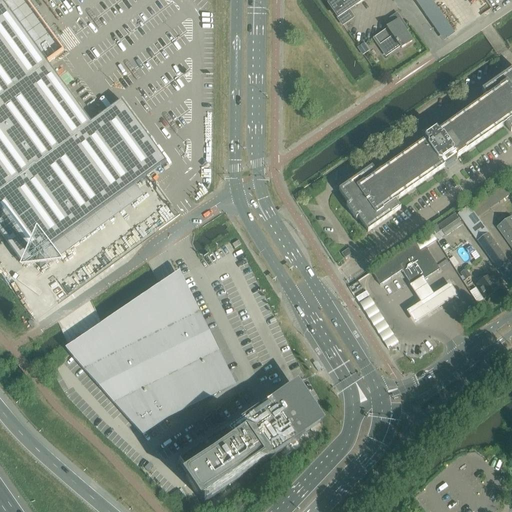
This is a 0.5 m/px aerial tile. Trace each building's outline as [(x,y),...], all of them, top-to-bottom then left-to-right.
[(0,0),(0,223),(5,220),(34,260),(136,186),(48,65),(63,53),(40,21),(24,0),(6,0),(3,3),(0,0)] [(348,12),(365,0),(324,0),(342,26),(353,18),(348,12)] [(389,28),(372,39),(373,40),(385,58),(400,48),(401,49),(412,42),(406,33),(409,30),(401,19),(397,13),(384,22),(389,28)] [(370,51),(365,45),(364,44),(357,49),(362,56),(370,51)] [(505,125),(511,133),(511,131),(511,70),(482,91),(487,99),(438,133),(436,131),(424,139),(426,141),(377,176),(372,168),(339,191),(348,205),(346,207),(356,220),(358,219),(368,233),(401,210),(395,202),(445,167),(447,171),(458,163),(456,159),(505,125)] [(508,263),(488,234),(477,219),(511,194),(505,185),(471,210),(468,207),(458,214),(498,270),(508,263)] [(445,238),(463,225),(455,215),(437,227),(445,238)] [(511,217),(497,228),(511,249),(511,217)] [(439,270),(426,249),(420,253),(418,249),(415,245),(371,273),(374,277),(380,286),(402,272),(412,288),(427,278),(439,270)] [(346,251),(342,254),(345,259),(350,256),(346,251)] [(470,277),(465,270),(461,274),(466,280),(470,277)] [(180,273),(65,350),(68,353),(140,434),(143,437),(168,421),(183,413),(236,387),(229,373),(190,295),(180,273)] [(499,289),(490,276),(487,273),(481,277),(483,281),(477,285),(487,298),(499,289)] [(411,286),(411,288),(421,303),(406,313),(414,325),(458,297),(450,285),(433,295),(423,280),(411,286)] [(299,440),(325,422),(298,383),(272,400),(269,403),(265,405),(193,454),(188,458),(176,466),(177,468),(184,478),(197,497),(202,505),(218,495),(267,462),(281,452),(292,445),(299,440)]
